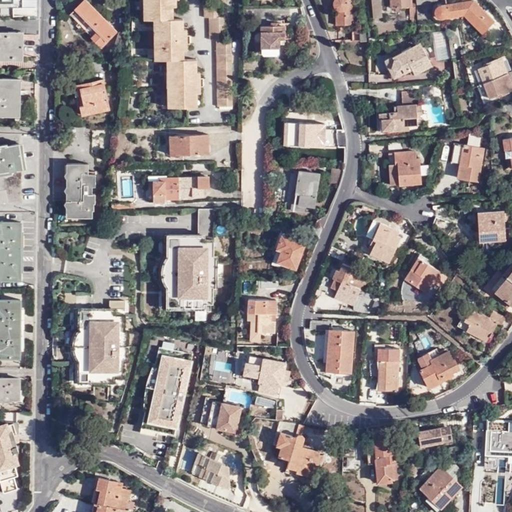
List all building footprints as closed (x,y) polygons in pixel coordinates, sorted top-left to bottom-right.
[(98,32),(92,38),(101,48),(117,32),(85,0),(76,9),(98,32)] [(177,1),(177,0),(143,0),(143,2),(148,2),(149,20),(154,20),(159,20),(159,60),(167,60),(172,60),(172,73),(167,73),(168,94),(172,94),(172,108),(197,107),(197,87),(202,87),(201,78),(197,78),(197,59),(184,60),(184,45),(188,45),(188,36),(183,36),(183,19),(173,19),(173,1),(177,1)] [(354,25),(354,24),(353,8),(353,0),(334,0),(334,1),(334,2),(334,4),(334,5),(334,6),(335,7),(335,8),(336,9),(337,9),(337,26),(354,25)] [(371,0),(373,19),(383,18),(380,0),(371,0)] [(390,0),(391,8),(410,8),(410,21),(417,20),(416,7),(412,8),(412,0),(390,0)] [(441,18),(442,18),(464,15),(482,34),(495,22),(474,0),(440,5),(438,6),(436,8),(435,10),(435,13),(436,15),(437,16),(439,18),(441,18)] [(219,3),(204,4),(205,18),(210,18),(211,41),(217,40),(218,107),(233,107),(231,40),(225,40),(225,17),(219,17),(219,3)] [(70,15),(92,38),(98,32),(76,9),(70,15)] [(261,25),(262,31),(261,31),(259,32),(258,32),(258,33),(257,34),(256,35),(256,36),(256,37),(256,38),(256,39),(257,40),(258,41),(259,42),(260,42),(261,43),(262,43),(262,51),(276,52),(275,48),(279,48),(279,40),(285,40),(285,38),(291,39),(291,32),(285,32),(285,23),(272,23),(272,26),(261,25)] [(367,41),(368,37),(368,31),(352,32),(353,42),(367,41)] [(0,58),(24,59),(24,34),(1,34),(0,33),(0,32),(0,58)] [(114,46),(125,47),(125,35),(125,34),(119,32),(114,46)] [(431,33),(431,34),(444,33),(452,58),(448,32),(437,32),(431,33)] [(444,33),(431,34),(437,62),(452,58),(444,33)] [(413,68),(416,74),(431,66),(422,47),(414,51),(412,48),(395,57),(395,56),(386,61),(395,78),(407,72),(413,68)] [(501,94),(502,96),(511,91),(511,80),(502,57),(490,62),(490,64),(478,69),(489,98),(496,96),(501,94)] [(112,70),(123,71),(124,62),(112,61),(112,70)] [(19,79),(0,78),(0,116),(16,117),(16,91),(19,91),(19,79)] [(85,107),(81,108),(82,116),(110,110),(103,79),(93,82),(94,85),(81,88),(85,107)] [(76,85),(81,108),(85,107),(81,88),(94,85),(93,82),(76,85)] [(434,95),(433,87),(424,89),(425,96),(434,95)] [(402,102),(414,101),(414,91),(402,92),(402,102)] [(389,118),(382,119),(383,132),(410,130),(409,126),(424,125),(422,104),(397,106),(398,112),(389,113),(389,118)] [(299,146),(323,146),(325,124),(301,123),(299,146)] [(209,134),(174,136),(174,155),(210,154),(209,134)] [(511,149),(510,138),(503,139),(505,150),(511,149)] [(0,173),(2,173),(3,178),(0,178),(0,203),(22,203),(21,196),(22,196),(21,189),(22,189),(21,183),(22,182),(22,176),(21,169),(27,168),(23,143),(1,147),(1,150),(0,149),(0,173)] [(460,163),(458,178),(479,182),(484,148),(455,144),(452,162),(460,163)] [(386,153),(388,162),(395,161),(392,151),(386,153)] [(395,152),(396,164),(389,165),(391,185),(400,185),(421,184),(420,158),(416,159),(416,151),(395,152)] [(345,165),(345,163),(340,163),(338,169),(332,168),(330,184),(340,184),(341,181),(342,178),(342,175),(343,172),(343,170),(344,167),(345,165)] [(91,174),(89,172),(89,164),(67,164),(67,218),(93,218),(93,211),(94,210),(95,204),(96,204),(96,193),(93,194),(93,187),(96,187),(96,179),(91,179),(91,174)] [(300,171),(297,189),(294,204),(299,205),(316,208),(320,174),(300,171)] [(166,175),(150,175),(148,175),(148,180),(153,180),(153,194),(154,194),(153,203),(165,203),(165,200),(193,199),(193,197),(204,197),(203,188),(210,188),(210,176),(166,177),(166,175)] [(294,204),(297,189),(294,189),(291,210),(298,211),(299,205),(294,204)] [(215,209),(199,209),(199,234),(199,239),(169,239),(169,256),(166,263),(165,265),(164,269),(164,273),(164,277),(165,281),(167,284),(169,286),(169,304),(182,305),(182,309),(197,310),(198,305),(205,305),(214,305),(214,288),(218,288),(219,256),(214,256),(215,209)] [(482,228),(479,228),(480,242),(506,241),(504,211),(481,213),(482,228)] [(436,217),(433,225),(447,230),(450,223),(436,217)] [(367,236),(373,239),(381,223),(374,219),(367,236)] [(19,231),(19,222),(0,221),(0,279),(18,280),(19,271),(21,271),(21,231),(19,231)] [(381,223),(373,239),(376,240),(370,254),(389,263),(400,240),(396,238),(399,231),(381,223)] [(199,239),(199,234),(167,234),(167,255),(164,262),(163,265),(162,269),(162,273),(162,277),(163,282),(166,286),(167,287),(167,309),(182,309),(182,305),(169,304),(169,286),(167,284),(165,281),(164,277),(164,273),(164,269),(165,265),(166,263),(169,256),(169,239),(199,239)] [(282,235),(277,249),(282,251),(277,263),(296,269),(305,244),(282,235)] [(336,249),(333,256),(347,262),(350,256),(336,249)] [(405,279),(428,294),(441,272),(419,258),(405,279)] [(334,278),(334,279),(361,289),(364,290),(368,283),(359,279),(362,271),(343,263),(340,270),(338,269),(338,270),(334,278)] [(330,276),(334,278),(338,270),(333,268),(330,276)] [(511,271),(495,292),(511,306),(511,271)] [(361,289),(334,279),(330,287),(337,290),(334,297),(354,305),(355,302),(361,289)] [(356,302),(351,315),(356,315),(361,304),(360,304),(365,291),(364,290),(361,289),(355,302),(356,302)] [(0,349),(2,350),(1,358),(21,358),(21,300),(2,299),(2,307),(0,307),(0,349)] [(275,333),(277,300),(249,299),(248,313),(247,320),(259,320),(258,332),(275,333)] [(76,378),(95,378),(95,383),(109,384),(109,379),(116,379),(126,379),(126,363),(130,363),(130,329),(126,330),(126,301),(110,301),(110,308),(110,313),(77,313),(77,330),(74,334),(72,338),(72,340),(71,343),(71,346),(72,350),(73,355),(75,358),(76,360),(76,378)] [(95,378),(76,378),(76,360),(75,358),(73,355),(72,350),(71,346),(71,343),(72,340),(72,338),(74,334),(77,330),(77,313),(110,313),(110,308),(74,308),(74,329),(72,333),(70,337),(70,340),(69,343),(69,347),(70,351),(71,355),(73,360),(74,361),(74,383),(95,383),(95,378)] [(467,331),(488,343),(498,322),(502,324),(505,317),(494,311),(490,318),(472,308),(465,321),(471,324),(467,331)] [(311,330),(326,331),(327,322),(310,320),(311,330)] [(326,371),(352,373),(355,331),(329,329),(326,371)] [(155,430),(175,435),(194,355),(164,348),(160,362),(169,364),(167,377),(152,374),(144,407),(141,419),(144,419),(156,422),(155,430)] [(378,348),(378,360),(380,360),(380,364),(380,367),(380,370),(380,374),(380,376),(380,378),(379,380),(379,381),(379,384),(378,387),(378,389),(378,391),(398,391),(400,348),(378,348)] [(433,389),(440,385),(439,383),(454,375),(453,372),(459,368),(454,359),(453,360),(449,351),(433,359),(429,352),(418,358),(422,368),(419,369),(429,388),(431,387),(433,389)] [(289,382),(291,371),(285,370),(286,362),(251,355),(249,362),(246,361),(243,375),(252,376),(251,380),(258,381),(256,392),(277,395),(279,386),(281,387),(282,381),(289,382)] [(380,360),(378,360),(371,360),(370,377),(375,378),(379,381),(379,380),(380,378),(380,376),(380,374),(380,370),(380,367),(380,364),(380,360)] [(169,364),(160,362),(156,361),(156,364),(154,364),(150,375),(148,381),(146,389),(145,396),(144,404),(144,407),(152,374),(167,377),(169,364)] [(0,377),(0,401),(11,401),(11,400),(20,400),(21,378),(0,377)] [(274,408),(276,401),(257,396),(255,403),(274,408)] [(236,431),(242,406),(205,399),(200,424),(208,425),(236,431)] [(156,422),(144,419),(142,428),(155,430),(156,422)] [(511,458),(511,421),(488,420),(486,457),(511,458)] [(305,434),(301,433),(300,433),(298,434),(297,435),(296,436),(295,436),(297,423),(280,421),(273,444),(282,446),(279,455),(290,458),(287,468),(314,476),(322,452),(302,446),(305,434)] [(10,439),(20,436),(16,422),(0,426),(0,467),(7,492),(22,488),(18,475),(21,475),(17,462),(10,439)] [(300,433),(301,433),(303,425),(299,424),(297,423),(295,436),(296,436),(297,435),(298,434),(300,433)] [(418,431),(421,447),(455,441),(453,426),(448,426),(448,429),(441,430),(440,428),(418,431)] [(376,442),(376,443),(376,444),(376,455),(375,455),(376,463),(378,482),(392,481),(392,479),(397,478),(395,454),(392,454),(390,442),(390,440),(390,439),(389,438),(388,437),(387,436),(385,435),(384,435),(382,435),(381,435),(379,436),(378,437),(377,438),(376,439),(376,440),(376,442)] [(368,463),(376,463),(375,455),(376,455),(376,444),(367,444),(368,463)] [(455,447),(446,448),(446,454),(450,463),(458,458),(455,447)] [(231,486),(230,467),(198,453),(195,462),(192,473),(229,490),(231,486)] [(420,488),(429,497),(440,508),(441,508),(463,487),(457,481),(462,474),(461,469),(456,464),(452,464),(445,469),(441,466),(420,488)] [(101,490),(98,503),(99,503),(127,509),(129,500),(131,490),(123,488),(117,486),(118,482),(99,477),(97,489),(101,490)] [(440,508),(429,497),(425,500),(437,511),(440,508)] [(129,500),(127,509),(130,510),(133,511),(135,502),(129,500)] [(97,511),(99,503),(98,503),(94,502),(91,511),(97,511)] [(127,509),(99,503),(97,511),(129,511),(130,510),(127,509)]
